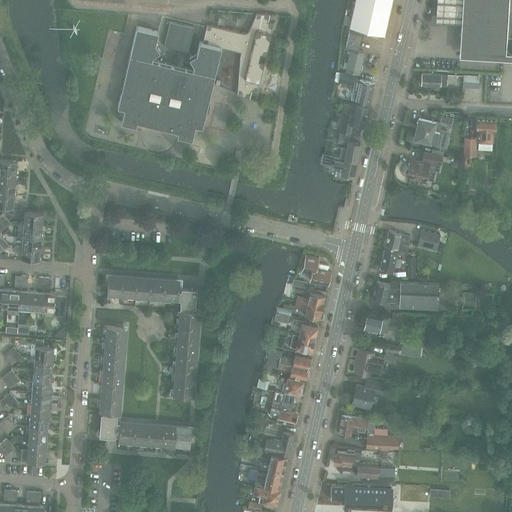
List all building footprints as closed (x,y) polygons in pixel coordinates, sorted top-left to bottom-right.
[(350,27),(362,30),(384,35),(392,0),(354,0),(349,27),(350,27)] [(455,24),(461,24),(462,0),(436,0),(435,23),(437,24),(446,24),(455,24)] [(459,56),(459,58),(510,61),(511,60),(511,0),(462,0),(461,24),(459,56)] [(208,104),(221,48),(240,52),(237,93),(236,94),(249,99),(249,98),(251,91),(257,92),(273,23),(267,22),(269,14),(256,13),(247,34),(206,24),(206,27),(202,43),(199,42),(196,54),(189,58),(193,66),(192,70),(151,60),(152,56),(160,51),(155,44),(158,32),(136,27),(122,83),(121,83),(119,90),(121,91),(117,107),(124,109),(121,123),(136,126),(137,122),(178,131),(177,136),(192,140),(195,126),(202,127),(206,111),(207,112),(209,104),(208,104)] [(169,22),(164,46),(188,51),(193,27),(169,22)] [(348,31),(346,39),(344,48),(350,49),(345,69),(359,72),(364,52),(358,50),(362,30),(350,27),(349,31),(348,31)] [(340,71),(338,82),(354,85),(356,74),(340,71)] [(421,73),(421,85),(447,86),(447,75),(421,73)] [(463,74),(463,87),(478,88),(478,75),(463,74)] [(374,83),(359,80),(357,89),(353,88),(351,99),(370,104),(374,83)] [(361,127),(364,128),(369,108),(355,105),(353,113),(344,111),(340,131),(359,135),(361,127)] [(441,115),(440,121),(452,124),(454,118),(441,115)] [(417,124),(413,138),(416,139),(416,140),(420,141),(421,140),(430,142),(436,143),(435,145),(445,147),(449,132),(439,130),(441,123),(418,117),(418,119),(416,121),(417,124)] [(476,120),(476,130),(478,130),(477,141),(479,141),(478,149),(492,150),(492,142),(493,142),(493,131),(495,131),(496,121),(476,120)] [(340,133),(338,141),(347,143),(346,147),(341,146),(339,156),(344,157),(345,157),(352,158),(357,159),(360,144),(349,141),(350,136),(340,133)] [(476,139),(464,138),(464,156),(475,156),(476,139)] [(425,180),(427,168),(439,171),(443,156),(442,155),(431,153),(424,151),(421,162),(409,159),(408,167),(407,168),(406,172),(406,173),(406,175),(425,180)] [(332,154),(331,159),(334,160),(333,166),(342,167),(341,174),(353,177),(357,159),(352,158),(345,157),(344,157),(339,156),(332,154)] [(0,159),(0,171),(16,172),(18,172),(19,168),(16,168),(17,160),(0,159)] [(0,171),(0,182),(15,183),(18,184),(18,180),(16,180),(16,172),(0,171)] [(0,182),(0,193),(14,195),(17,195),(17,191),(15,191),(15,183),(0,182)] [(0,206),(14,207),(16,207),(16,203),(14,203),(14,195),(0,193),(0,206)] [(23,223),(42,225),(44,225),(45,221),(42,221),(43,213),(24,212),(23,223)] [(6,218),(0,223),(0,230),(1,231),(11,223),(6,218)] [(23,223),(22,235),(41,236),(43,236),(44,233),(42,232),(42,225),(23,223)] [(388,229),(387,231),(386,239),(384,239),(383,244),(384,245),(384,246),(397,250),(407,252),(410,236),(400,234),(401,232),(388,229)] [(421,230),(418,243),(418,246),(436,249),(439,233),(421,230)] [(0,235),(0,244),(4,250),(9,245),(0,236),(0,235)] [(22,246),(40,248),(43,248),(43,244),(41,244),(41,236),(22,235),(22,246)] [(21,259),(42,260),(42,256),(40,256),(40,248),(22,246),(21,259)] [(384,248),(379,267),(393,270),(394,266),(400,267),(402,259),(396,258),(398,252),(384,248)] [(302,271),(311,273),(310,280),(327,284),(330,271),(315,268),(318,257),(305,254),(304,261),(302,262),(302,264),(303,266),(302,271)] [(416,257),(409,257),(408,277),(415,277),(416,257)] [(0,273),(0,306),(7,307),(9,289),(3,288),(4,274),(0,273)] [(107,294),(120,295),(122,276),(108,274),(107,294)] [(9,289),(7,307),(19,308),(21,275),(15,275),(14,289),(9,289)] [(21,275),(19,308),(30,309),(31,290),(27,290),(28,276),(21,275)] [(122,276),(120,295),(134,296),(135,277),(122,276)] [(31,290),(30,309),(41,310),(44,277),(38,277),(37,291),(31,290)] [(44,277),(41,310),(53,311),(53,314),(53,315),(55,295),(55,292),(49,292),(50,278),(44,277)] [(135,277),(134,296),(148,297),(150,278),(135,277)] [(150,278),(148,297),(163,299),(165,279),(150,278)] [(165,279),(163,299),(178,300),(178,299),(179,288),(182,288),(183,280),(165,279)] [(387,301),(398,300),(399,286),(390,285),(390,283),(376,280),(372,298),(387,301)] [(399,286),(398,300),(399,300),(398,306),(437,308),(439,283),(400,281),(400,282),(399,286)] [(181,299),(180,309),(195,310),(197,289),(182,288),(179,288),(178,299),(181,299)] [(297,295),(296,302),(312,305),(322,308),(325,296),(309,292),(308,297),(297,295)] [(55,295),(53,315),(64,315),(66,296),(55,295)] [(320,319),(322,308),(312,305),(296,302),(294,307),(305,310),(304,315),(320,319)] [(278,312),(280,312),(291,315),(293,310),(282,307),(279,306),(278,312)] [(179,309),(178,322),(198,324),(199,310),(195,310),(180,309),(179,309)] [(366,312),(363,329),(379,332),(387,332),(389,323),(390,318),(390,317),(389,317),(382,316),(366,312)] [(392,317),(392,318),(390,318),(389,323),(404,323),(404,313),(398,312),(392,312),(392,317)] [(296,348),(311,351),(315,336),(317,337),(319,329),(317,329),(318,326),(302,323),(303,320),(293,318),(291,324),(301,326),(299,335),(297,344),(287,341),(286,348),(296,350),(296,348)] [(178,322),(177,336),(197,338),(198,324),(178,322)] [(105,326),(104,338),(124,340),(125,327),(105,326)] [(406,342),(407,332),(398,331),(397,342),(406,342)] [(177,336),(176,350),(196,352),(197,338),(177,336)] [(104,338),(103,353),(123,355),(124,340),(104,338)] [(399,346),(385,344),(384,351),(398,353),(399,346)] [(402,344),(401,353),(420,355),(421,347),(402,344)] [(35,345),(34,357),(53,358),(55,359),(56,355),(53,354),(54,347),(35,345)] [(3,355),(7,360),(17,351),(13,346),(3,355)] [(265,364),(264,370),(271,372),(272,366),(278,367),(282,367),(281,368),(288,370),(288,367),(292,368),(290,375),(305,379),(310,357),(295,354),(294,361),(290,360),(291,357),(284,356),(284,357),(280,356),(282,350),(269,347),(265,364)] [(358,349),(353,372),(369,375),(370,372),(380,375),(384,358),(374,356),(374,353),(358,349)] [(176,350),(175,365),(194,367),(196,352),(176,350)] [(17,351),(7,360),(11,365),(21,356),(17,351)] [(480,352),(472,356),(477,366),(485,362),(480,352)] [(103,353),(102,367),(122,369),(123,355),(103,353)] [(34,357),(33,368),(52,370),(55,370),(55,366),(52,366),(53,358),(34,357)] [(175,365),(173,379),(193,381),(194,367),(175,365)] [(102,367),(101,381),(121,383),(122,369),(102,367)] [(33,368),(33,380),(51,381),(54,381),(54,377),(52,377),(52,370),(33,368)] [(1,378),(5,382),(15,374),(20,379),(11,369),(1,378)] [(15,374),(5,382),(10,387),(20,379),(15,374)] [(281,390),(284,391),(300,395),(303,381),(288,377),(286,382),(283,382),(281,390)] [(192,396),(193,381),(173,379),(172,395),(192,396)] [(267,388),(268,381),(259,379),(257,387),(267,388)] [(357,384),(352,403),(370,407),(373,390),(382,392),(385,383),(367,379),(365,386),(357,384)] [(33,380),(32,391),(50,392),(53,393),(53,388),(51,388),(51,381),(33,380)] [(101,381),(100,393),(120,395),(121,383),(101,381)] [(295,396),(269,390),(267,395),(274,396),(270,413),(276,414),(274,419),(276,419),(276,420),(293,424),(296,413),(291,411),(295,396)] [(32,391),(31,403),(50,404),(52,404),(52,400),(50,400),(50,392),(32,391)] [(0,400),(0,401),(4,406),(14,397),(10,392),(0,400)] [(99,411),(103,412),(117,413),(119,413),(120,395),(100,393),(99,411)] [(14,397),(4,406),(8,411),(18,402),(14,397)] [(31,403),(30,414),(49,416),(49,415),(51,416),(51,411),(49,411),(50,404),(31,403)] [(117,435),(118,435),(119,422),(118,422),(117,422),(117,413),(103,412),(103,414),(101,414),(99,436),(115,437),(115,435),(117,435)] [(30,419),(29,426),(48,427),(50,428),(50,423),(48,423),(49,416),(30,414),(26,414),(26,419),(30,419)] [(341,414),(338,434),(345,435),(350,436),(350,435),(351,428),(365,430),(365,429),(368,429),(367,434),(369,434),(374,434),(387,435),(387,432),(387,428),(374,428),(375,420),(367,418),(341,414)] [(0,421),(0,425),(2,428),(12,420),(8,415),(0,421)] [(12,420),(2,428),(7,433),(16,425),(12,420)] [(119,422),(118,435),(118,441),(132,442),(133,422),(120,421),(119,422)] [(133,422),(132,442),(147,443),(148,423),(133,422)] [(148,423),(147,443),(162,444),(163,425),(148,423)] [(163,425),(162,444),(176,446),(178,426),(163,425)] [(29,426),(28,437),(47,438),(47,439),(49,439),(50,434),(47,434),(48,427),(29,426)] [(178,426),(176,446),(190,447),(191,427),(178,426)] [(289,456),(294,434),(283,432),(281,441),(266,438),(263,450),(289,456)] [(362,439),(362,443),(366,443),(365,447),(379,448),(387,448),(393,448),(400,449),(401,438),(401,436),(387,435),(374,434),(369,434),(367,434),(366,434),(366,439),(362,439)] [(28,437),(27,448),(46,449),(46,450),(48,450),(49,446),(46,446),(47,439),(47,438),(28,437)] [(1,442),(10,452),(12,450),(15,448),(6,438),(1,442)] [(423,447),(423,450),(430,450),(437,451),(437,442),(430,441),(430,447),(423,447)] [(0,450),(5,456),(10,452),(1,442),(0,443),(0,450)] [(46,457),(46,450),(46,449),(27,448),(27,460),(45,462),(48,462),(48,457),(46,457)] [(334,454),(333,463),(351,465),(351,463),(357,463),(356,476),(377,477),(377,482),(386,483),(393,483),(394,482),(394,476),(395,467),(378,466),(378,463),(359,461),(360,459),(361,452),(355,452),(355,450),(347,449),(347,452),(337,451),(336,454),(334,454)] [(251,457),(285,465),(287,457),(271,454),(270,458),(252,453),(251,457)] [(269,466),(268,469),(283,473),(285,465),(251,457),(250,461),(269,466)] [(247,473),(281,481),(283,473),(268,469),(267,474),(248,469),(247,473)] [(254,484),(264,486),(279,489),(281,481),(247,473),(246,478),(251,479),(251,478),(255,479),(254,484)] [(332,485),(331,499),(344,500),(344,506),(354,507),(392,509),(393,487),(344,485),(344,486),(332,485)] [(254,490),(260,492),(258,503),(249,501),(247,508),(260,511),(262,502),(276,505),(280,492),(255,486),(254,490)] [(0,502),(0,511),(8,511),(10,489),(4,488),(3,502),(0,502)] [(449,497),(450,489),(431,488),(430,496),(449,497)] [(10,489),(8,511),(20,511),(21,504),(16,503),(17,489),(10,489)] [(21,504),(20,511),(31,511),(33,490),(27,490),(26,504),(21,504)] [(33,490),(31,511),(43,511),(44,505),(39,505),(40,491),(33,490)]
